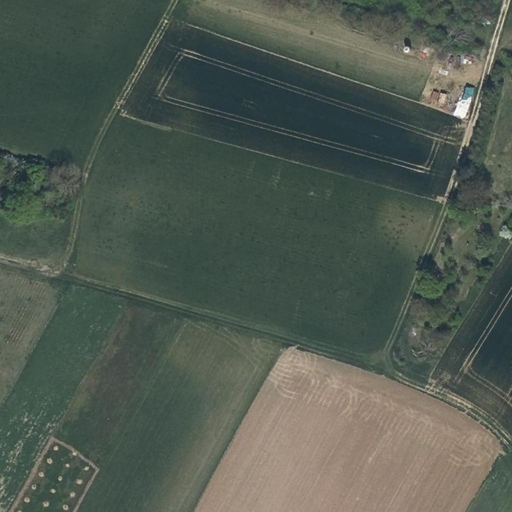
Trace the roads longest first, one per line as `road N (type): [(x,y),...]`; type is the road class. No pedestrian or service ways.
road 1 (track): [(511,442),(461,403),(377,368),(0,262)]
road 2 (track): [(508,0),(435,236),(377,368)]
road 3 (track): [(53,272),(65,265),(91,155),(175,0)]
